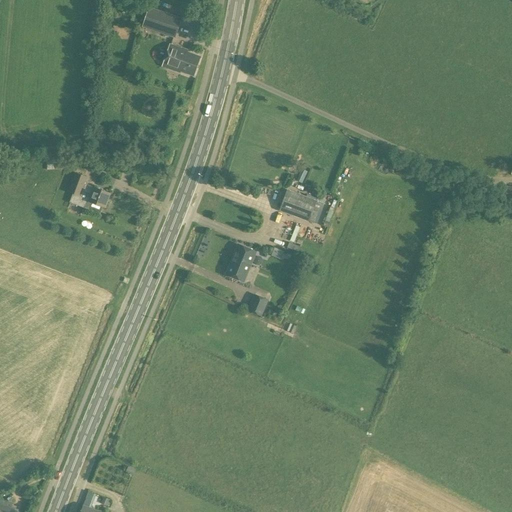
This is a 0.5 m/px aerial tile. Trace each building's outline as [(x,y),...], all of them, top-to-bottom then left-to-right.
[(141,27),(175,38),(182,18),(148,7),(141,27)] [(162,66),(163,66),(180,72),(180,71),(193,75),(200,57),(187,52),(187,51),(169,45),(162,66)] [(49,156),(46,157),(47,170),(64,169),(63,154),(49,156)] [(86,200),(88,201),(104,207),(109,193),(93,187),(92,190),(83,187),(87,177),(75,173),(68,192),(72,194),(69,202),(84,207),(86,200)] [(286,190),(279,210),(308,222),(316,202),(286,190)] [(295,245),(287,242),(286,245),(276,242),(275,247),(284,250),(282,258),(285,259),(288,250),(292,252),(295,245)] [(238,245),(226,274),(243,282),(255,252),(238,245)] [(270,255),(280,258),(283,251),(272,247),(270,255)] [(247,311),(261,316),(268,300),(254,294),(247,311)] [(87,491),(84,499),(92,502),(95,494),(87,491)] [(100,503),(107,506),(110,500),(103,497),(100,503)] [(0,499),(0,509),(6,511),(9,511),(12,504),(0,499)]
